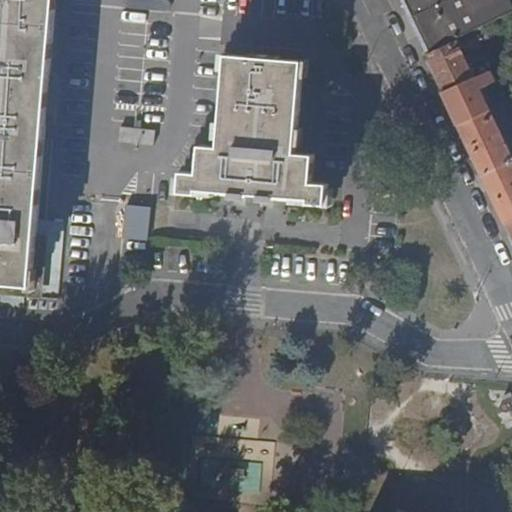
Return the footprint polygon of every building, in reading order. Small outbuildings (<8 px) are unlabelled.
[(0,0),(0,283),(35,287),(58,0),(0,0)] [(511,0),(401,0),(427,55),(459,40),(472,34),(486,28),(509,17),(509,15),(511,13),(511,0)] [(486,28),(472,34),(477,44),(491,38),(486,28)] [(459,40),(427,55),(437,76),(445,93),(476,78),(459,40)] [(305,61),(230,54),(223,147),(204,145),(201,173),(185,171),(183,192),(250,198),(329,204),(331,183),(314,181),(316,155),(298,153),(305,61)] [(476,78),(445,93),(453,110),(460,124),(492,109),(481,88),(495,80),(492,70),(476,78)] [(492,109),(460,124),(471,149),(484,176),(507,223),(511,220),(511,152),(510,148),(511,147),(511,140),(510,136),(505,139),(492,109)] [(125,203),(122,238),(148,240),(150,204),(125,203)] [(395,301),(414,303),(417,266),(398,265),(395,301)]
